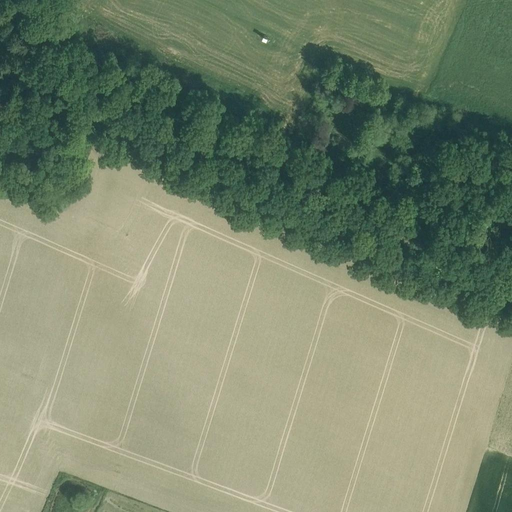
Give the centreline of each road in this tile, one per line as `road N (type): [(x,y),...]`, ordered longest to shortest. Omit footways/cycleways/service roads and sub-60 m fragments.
road 1 (track): [(511,206),(419,185),(373,209),(252,175),(4,71)]
road 2 (track): [(511,298),(373,209)]
